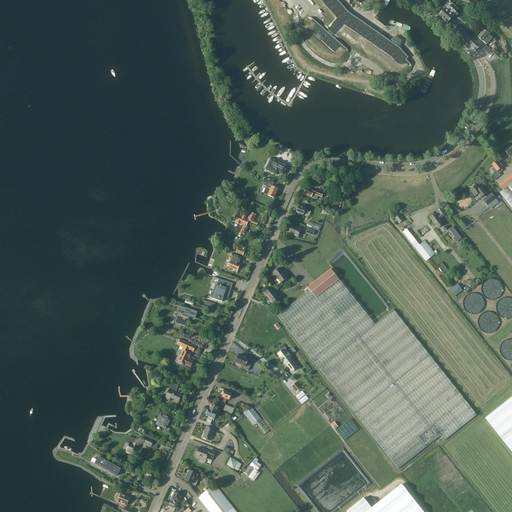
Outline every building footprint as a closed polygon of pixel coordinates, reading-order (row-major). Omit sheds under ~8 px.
[(286,0),(285,0),(286,0),(285,1),(284,1),(282,0),(281,0),(283,2),(283,4),(285,6),(287,6),(289,9),(289,10),(291,13),(295,10),(293,7),(292,7),(292,6),(292,7),(291,8),(290,8),(288,5),(288,4),(289,3),(289,4),(289,3),(289,2),(288,2),(287,1),(286,0)] [(322,0),(338,18),(329,27),(328,27),(328,26),(327,26),(326,26),(325,25),(325,24),(324,25),(328,28),(329,29),(328,32),(314,20),(313,18),(312,18),(311,17),(310,17),(309,17),(310,19),(316,25),(310,31),(334,52),(339,45),(346,50),(347,51),(348,51),(348,50),(347,50),(347,49),(347,48),(345,46),(341,43),(331,34),(333,33),(338,37),(338,36),(337,35),(337,34),(336,34),(336,33),(335,33),(335,32),(343,23),(391,56),(396,62),(397,61),(398,61),(398,62),(399,62),(400,63),(401,63),(402,63),(403,63),(404,63),(405,62),(406,62),(406,61),(411,67),(412,67),(412,66),(412,65),(412,64),(411,64),(410,62),(407,58),(409,56),(402,48),(404,40),(404,39),(398,34),(397,34),(396,35),(391,40),(350,11),(339,0),(322,0)] [(453,16),(456,12),(448,5),(445,9),(439,16),(447,23),(453,16)] [(480,45),(454,22),(450,28),(476,51),(480,45)] [(486,32),(483,30),(477,37),(481,41),(486,44),(489,41),(487,39),(488,38),(487,37),(486,38),(485,37),(488,34),(486,32)] [(482,48),(488,54),(491,51),(485,45),(482,48)] [(287,167),(271,159),(266,169),(277,175),(278,172),(283,175),(286,170),(286,171),(288,168),(287,167)] [(501,168),(496,162),(492,165),(494,168),(493,169),(492,171),(494,173),(491,175),(495,180),(500,175),(499,174),(502,171),(500,168),(501,168)] [(502,190),(511,182),(511,175),(511,174),(498,185),(502,190)] [(511,209),(511,182),(502,190),(499,193),(511,209)] [(278,189),(273,187),(273,184),(263,183),(263,185),(266,187),(263,193),(267,195),(274,198),(278,189)] [(486,194),(486,193),(484,190),(484,191),(483,190),(484,190),(481,187),(481,188),(481,187),(478,189),(475,186),(470,190),(475,197),(478,195),(481,198),(486,194)] [(306,188),(304,194),(316,200),(318,196),(321,197),(323,193),(314,190),(313,191),(306,188)] [(487,206),(496,199),(491,193),(483,200),(487,206)] [(296,212),(303,215),(304,212),(309,214),(311,212),(299,206),(296,212)] [(235,223),(243,226),(238,236),(243,238),(247,228),(245,227),(248,222),(257,225),(258,223),(254,221),(256,215),(250,213),(248,219),(236,214),(234,220),(236,221),(235,223)] [(398,213),(393,217),(398,222),(402,219),(398,213)] [(443,224),(435,214),(430,218),(438,228),(443,224)] [(308,221),(306,226),(318,231),(320,226),(308,221)] [(303,231),(291,225),(288,232),(300,238),(303,231)] [(415,248),(419,245),(407,229),(403,232),(415,248)] [(416,249),(426,261),(435,254),(425,241),(416,249)] [(243,256),(245,251),(238,248),(236,253),(243,256)] [(239,264),(241,258),(231,254),(228,261),(230,262),(228,267),(234,270),(233,272),(237,273),(240,265),(239,264)] [(273,273),(281,283),(287,278),(279,268),(273,273)] [(315,282),(307,287),(310,290),(315,298),(339,279),(331,269),(315,282)] [(219,279),(217,285),(216,285),(211,298),(222,302),(223,297),(228,299),(229,294),(225,293),(228,282),(219,279)] [(398,469),(440,436),(472,410),(471,408),(423,347),(408,329),(393,310),(374,324),(339,279),(315,298),(310,290),(277,316),(398,469)] [(462,291),(460,287),(457,284),(449,290),(454,297),(462,291)] [(264,293),(272,304),(279,298),(271,288),(264,293)] [(180,326),(181,326),(185,327),(187,320),(187,319),(188,316),(196,318),(195,318),(197,312),(196,311),(196,313),(178,307),(177,312),(176,312),(178,313),(175,322),(181,323),(180,326)] [(191,367),(193,362),(187,360),(188,358),(189,358),(190,355),(187,354),(188,350),(193,352),(195,347),(180,341),(178,340),(176,344),(178,345),(178,346),(183,348),(179,358),(178,358),(176,362),(182,365),(183,364),(185,365),(186,364),(191,367)] [(279,353),(278,354),(281,358),(280,359),(283,362),(283,361),(285,364),(286,363),(289,367),(291,366),(294,370),(297,368),(290,360),(291,359),(289,357),(290,356),(288,353),(287,354),(284,350),(282,351),(282,350),(279,353)] [(234,363),(242,366),(241,368),(248,371),(251,364),(247,363),(248,360),(237,356),(234,363)] [(169,401),(171,398),(174,400),(172,405),(176,406),(178,403),(182,394),(182,393),(178,392),(178,393),(176,392),(178,386),(173,383),(170,389),(165,398),(166,398),(166,399),(169,401)] [(291,386),(296,392),(300,390),(300,389),(300,390),(295,383),(291,386)] [(227,399),(229,400),(232,394),(225,391),(222,397),(227,399)] [(511,452),(511,396),(485,418),(511,452)] [(206,415),(214,419),(217,412),(218,407),(212,405),(210,409),(209,409),(206,415)] [(234,409),(226,405),(223,410),(232,414),(234,409)] [(262,437),(270,430),(251,407),(243,413),(262,437)] [(163,411),(162,414),(160,414),(156,424),(167,429),(171,419),(170,418),(171,415),(163,411)] [(202,438),(210,441),(215,431),(207,427),(202,438)] [(126,450),(126,451),(133,454),(137,445),(143,443),(143,444),(151,447),(153,442),(143,437),(134,440),(132,439),(129,444),(128,443),(126,444),(125,445),(124,447),(125,449),(126,450)] [(195,455),(201,458),(200,460),(205,463),(206,459),(212,461),(215,453),(210,450),(209,452),(198,448),(195,455)] [(121,469),(99,457),(95,464),(117,476),(121,469)] [(253,460),(250,466),(255,469),(249,477),(254,481),(260,473),(257,471),(262,463),(255,458),(253,460)] [(250,466),(244,473),(249,477),(255,469),(250,466)] [(185,481),(192,484),(195,478),(197,479),(198,475),(189,471),(185,481)] [(423,511),(401,484),(371,508),(363,498),(346,511),(423,511)] [(236,511),(218,489),(215,485),(206,492),(198,498),(209,511),(236,511)] [(171,500),(174,502),(173,502),(174,502),(177,503),(181,495),(175,492),(171,500)] [(126,506),(130,497),(121,494),(119,494),(118,494),(117,495),(116,496),(115,497),(115,498),(116,500),(116,501),(117,501),(117,502),(126,506)]
